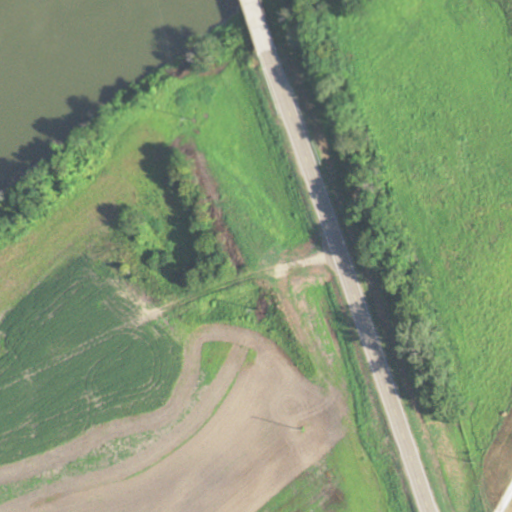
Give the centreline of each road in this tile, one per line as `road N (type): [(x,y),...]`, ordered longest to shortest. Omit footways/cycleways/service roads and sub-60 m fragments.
road 1 (trunk): [(429,511),(266,49)]
road 2 (track): [(338,248),(148,316)]
road 3 (track): [(278,268),(330,376)]
